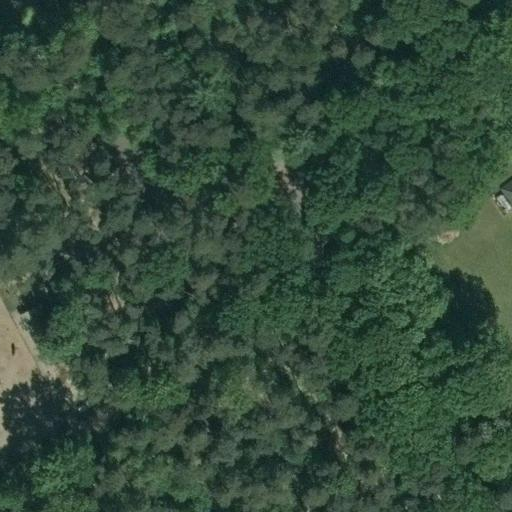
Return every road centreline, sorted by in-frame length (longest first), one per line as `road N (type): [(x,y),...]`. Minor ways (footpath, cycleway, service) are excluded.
road 1 (unclassified): [(470,511),(319,256),(298,195),(304,167),(339,128),(482,32)]
road 2 (track): [(304,167),(250,164),(149,0)]
